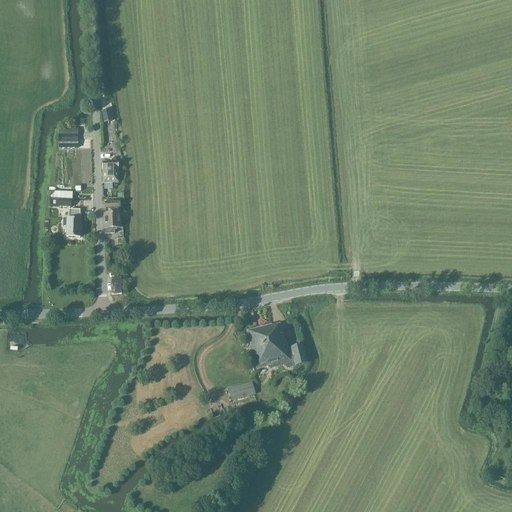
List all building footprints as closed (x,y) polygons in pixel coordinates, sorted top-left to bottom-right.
[(110,109),(101,111),(104,123),(113,121),(110,109)] [(77,149),(77,131),(59,131),(59,149),(77,149)] [(118,163),(103,163),(103,183),(104,183),(112,183),(118,183),(118,163)] [(59,200),(59,207),(71,208),(71,200),(59,200)] [(105,214),(103,214),(103,215),(104,235),(115,234),(114,229),(120,229),(119,202),(105,203),(105,214)] [(63,221),(63,227),(64,228),(67,228),(66,238),(80,238),(80,221),(79,221),(80,211),(68,210),(68,220),(67,220),(65,220),(63,221)] [(120,278),(110,278),(111,295),(121,295),(120,278)] [(271,327),(247,333),(256,370),(271,366),(293,361),(294,367),(306,364),(302,346),(290,349),(290,350),(287,351),(281,325),(271,328),(271,327)] [(227,390),(230,401),(254,395),(251,384),(227,390)]
